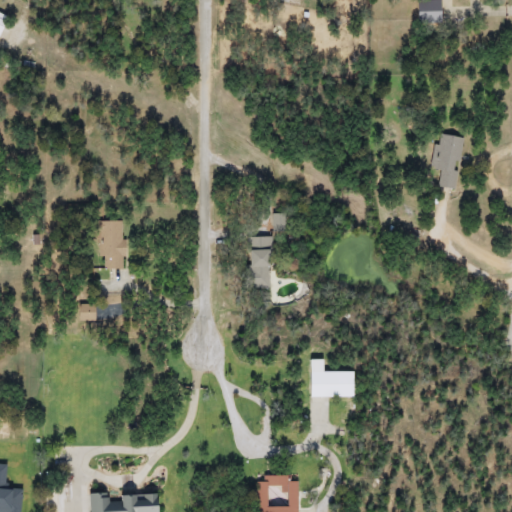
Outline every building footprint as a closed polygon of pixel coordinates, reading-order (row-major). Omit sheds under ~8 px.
[(438,0),(438,23),(414,23),(414,0),(438,0)] [(453,190),(436,187),(439,171),(430,169),(437,134),(462,139),(453,190)] [(97,221),(121,220),(122,268),(98,269),(97,221)] [(243,237),(268,237),(269,289),(244,289),(243,237)] [(349,397),(306,397),(306,360),(320,360),(320,371),(349,371),(349,397)] [(0,511),(0,465),(8,465),(7,511),(0,511)] [(296,475),(296,511),(255,511),(255,476),(296,475)] [(153,493),(154,511),(89,511),(89,493),(105,492),(105,501),(114,500),(114,495),(153,493)]
